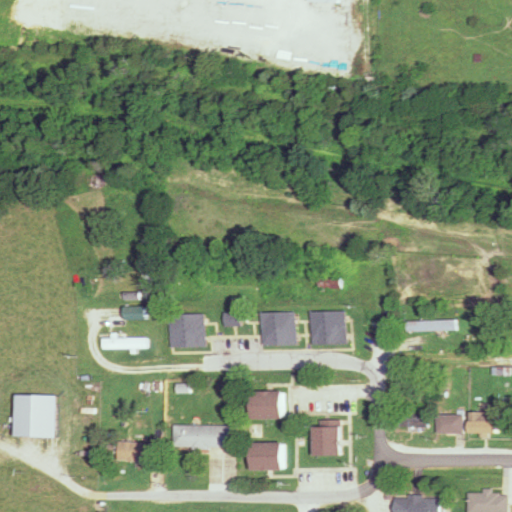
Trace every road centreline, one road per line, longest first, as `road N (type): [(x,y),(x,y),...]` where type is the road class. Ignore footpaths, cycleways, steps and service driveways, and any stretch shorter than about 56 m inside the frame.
road 1 (residential): [(156,494),(342,496),(370,484),(382,454)]
road 2 (residential): [(382,454),(378,376),(364,365),(213,360)]
road 3 (residential): [(511,456),(382,454)]
